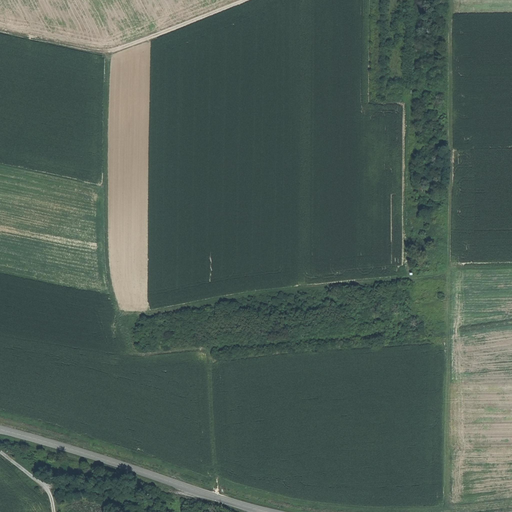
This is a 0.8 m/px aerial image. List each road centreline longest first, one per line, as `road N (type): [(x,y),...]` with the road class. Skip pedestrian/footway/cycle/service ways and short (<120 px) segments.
road 1 (track): [(450,0),(445,509),(511,502)]
road 2 (track): [(448,272),(118,312)]
road 3 (track): [(135,352),(106,270),(105,54)]
road 4 (tertiary): [(264,511),(0,429)]
road 5 (track): [(365,511),(272,500),(216,479)]
road 6 (track): [(105,54),(244,0)]
